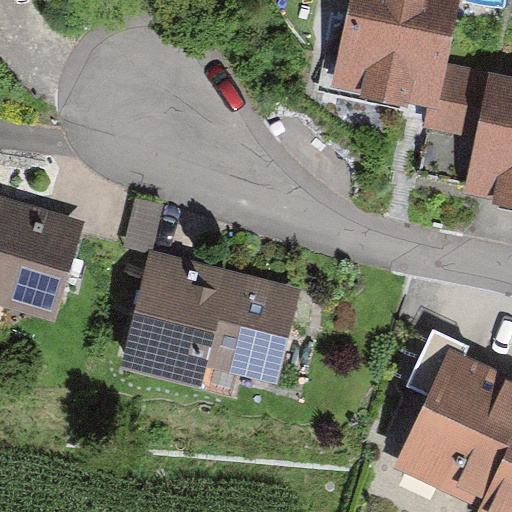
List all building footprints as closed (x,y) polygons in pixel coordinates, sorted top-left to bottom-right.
[(0,0),(0,3),(6,1),(16,5),(28,0),(42,0),(49,14),(73,0),(0,0)] [(463,0),(352,0),(333,97),(363,104),(361,112),(409,123),(410,113),(428,117),(441,120),(450,71),(463,0)] [(511,84),(450,71),(441,120),(428,117),(425,135),(478,145),(465,205),(495,210),(493,219),(511,222),(511,84)] [(0,315),(57,333),(86,228),(0,201),(0,315)] [(303,296),(152,256),(120,378),(202,399),(209,378),(279,395),(303,296)] [(511,369),(467,348),(472,338),(436,321),(409,374),(425,382),(395,455),(479,494),(509,432),(511,433),(511,369)] [(511,511),(511,433),(509,432),(479,494),(474,507),(484,511),(511,511)]
